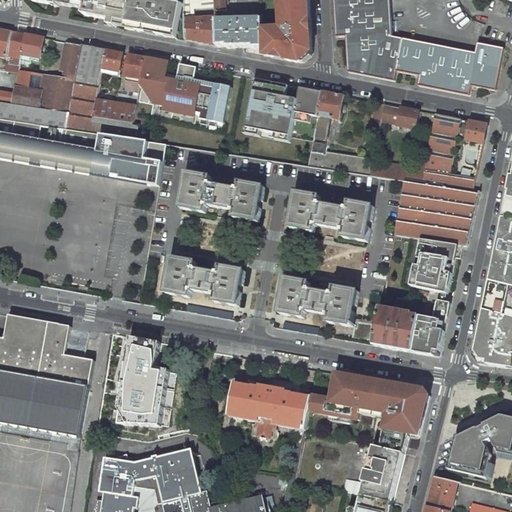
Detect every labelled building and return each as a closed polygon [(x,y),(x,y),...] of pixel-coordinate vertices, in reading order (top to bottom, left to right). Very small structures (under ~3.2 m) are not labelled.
[(32,0),(32,1),(53,5),(53,6),(59,7),(59,5),(72,8),(73,3),(86,5),(84,15),(140,26),(139,29),(159,32),(162,30),(168,32),(167,37),(178,40),(185,5),(171,2),(171,0),(32,0)] [(184,0),(185,5),(185,10),(186,20),(194,19),(194,9),(215,8),(214,0),(184,0)] [(214,0),(215,8),(216,11),(227,11),(226,0),(214,0)] [(313,53),(310,1),(310,0),(281,0),(283,30),(264,31),(265,49),(265,56),(285,56),(285,60),(301,63),(313,53)] [(334,0),(337,37),(346,36),(349,73),(395,82),(397,72),(404,39),(393,37),(390,0),(334,0)] [(194,19),(186,20),(187,41),(217,47),(216,21),(216,18),(194,19)] [(264,20),(216,21),(217,47),(228,47),(228,49),(254,48),(254,49),(265,49),(264,31),(264,20)] [(26,35),(0,30),(0,55),(22,59),(26,35)] [(44,39),(26,35),(22,59),(22,62),(31,63),(32,57),(40,58),(44,39)] [(476,53),(404,39),(397,72),(420,76),(418,86),(419,86),(469,96),(471,86),(494,91),(495,90),(504,49),(478,44),(476,53)] [(64,80),(19,73),(19,74),(19,75),(14,104),(25,106),(71,113),(83,47),(67,43),(62,71),(65,72),(64,80)] [(83,47),(71,113),(67,130),(138,141),(141,124),(135,123),(113,120),(95,117),(98,101),(103,74),(107,51),(83,47)] [(119,77),(124,54),(107,51),(103,74),(119,77)] [(143,80),(147,59),(130,56),(126,77),(128,77),(143,80)] [(171,63),(147,59),(143,80),(142,84),(151,86),(149,94),(162,97),(160,106),(201,114),(200,120),(225,125),(232,88),(216,86),(216,89),(194,85),(194,87),(179,84),(180,82),(168,80),(169,76),(171,63)] [(21,66),(8,64),(7,72),(19,74),(19,73),(21,66)] [(179,78),(169,76),(168,80),(180,82),(179,84),(194,87),(194,85),(216,89),(216,86),(196,81),(198,69),(182,66),(179,78)] [(19,75),(0,71),(0,101),(14,104),(19,75)] [(128,77),(126,91),(140,93),(142,84),(143,80),(128,77)] [(319,118),(324,93),(302,89),(299,103),(286,101),(287,87),(256,82),(247,126),(315,139),(319,118)] [(345,97),(324,93),(319,118),(315,139),(326,141),(330,120),(340,122),(345,97)] [(0,119),(22,123),(25,106),(14,104),(0,101),(0,119)] [(115,104),(98,101),(95,117),(113,120),(115,104)] [(113,120),(135,123),(138,107),(115,104),(113,120)] [(386,105),(377,104),(371,135),(379,137),(382,122),(386,105)] [(420,112),(386,105),(382,122),(399,125),(399,127),(417,131),(420,112)] [(22,123),(67,130),(71,113),(25,106),(22,123)] [(471,122),(437,115),(427,164),(423,183),(443,186),(443,187),(474,192),(479,168),(463,165),(467,141),(471,122)] [(0,158),(160,187),(161,179),(166,149),(167,145),(138,141),(67,130),(22,123),(0,119),(0,158)] [(484,144),(488,125),(471,122),(467,141),(484,144)] [(195,149),(167,145),(166,149),(405,186),(405,181),(371,176),(273,161),(230,155),(195,149)] [(325,146),(314,145),(312,152),(324,154),(325,146)] [(417,169),(374,162),(371,176),(405,181),(406,180),(423,183),(427,164),(418,162),(417,169)] [(212,179),(189,175),(182,209),(206,213),(207,206),(237,211),(236,219),(259,223),(265,189),(242,184),(240,192),(211,186),(212,179)] [(166,180),(161,179),(160,187),(156,212),(144,280),(149,281),(166,180)] [(464,246),(468,246),(481,193),(474,192),(443,187),(443,186),(423,183),(406,180),(405,181),(405,186),(398,224),(396,235),(422,239),(464,246)] [(511,184),(510,193),(511,193),(511,195),(510,206),(508,205),(502,234),(504,235),(501,248),(499,247),(494,270),(497,270),(494,284),(511,288),(511,184)] [(321,199),(298,194),(291,229),(315,233),(316,226),(346,231),(345,238),(368,243),(374,208),(351,204),(350,211),(320,206),(321,199)] [(398,224),(394,222),(375,323),(380,324),(383,309),(396,235),(398,224)] [(416,266),(412,286),(443,293),(449,294),(456,258),(461,259),(464,246),(422,239),(418,258),(423,259),(421,267),(416,266)] [(197,264),(174,260),(167,294),(191,298),(192,291),(217,295),(216,303),(240,307),(246,272),(222,268),(221,276),(196,271),(197,264)] [(311,284),(287,280),(281,314),(305,319),(306,311),(331,316),(330,323),(353,327),(359,293),(336,289),(334,296),(309,291),(311,284)] [(511,288),(494,284),(492,284),(479,342),(485,343),(484,348),(477,353),(486,365),(511,369),(511,288)] [(396,311),(383,309),(380,324),(376,347),(415,354),(421,318),(414,316),(415,315),(408,313),(410,301),(398,299),(396,311)] [(441,302),(439,301),(435,320),(421,318),(415,354),(440,358),(452,304),(447,303),(441,302)] [(72,328),(10,317),(6,340),(0,338),(0,424),(83,439),(96,361),(76,358),(67,357),(71,334),(72,328)] [(125,338),(111,422),(165,431),(175,371),(153,368),(157,344),(139,341),(125,338)] [(484,348),(485,343),(479,342),(477,353),(484,348)] [(333,401),(313,397),(310,412),(361,421),(363,410),(393,415),(392,420),(388,419),(382,450),(405,455),(410,434),(421,436),(423,426),(425,418),(418,416),(421,403),(428,404),(430,397),(426,391),(338,375),(333,401)] [(254,387),(236,383),(229,417),(259,422),(258,428),(257,427),(254,429),(252,436),(259,437),(262,439),(268,441),(271,440),(278,441),(279,434),(278,431),(276,431),(277,426),(296,429),(306,431),(310,412),(313,397),(294,394),(294,393),(288,392),(288,390),(261,385),(260,387),(254,386),(254,387)] [(511,422),(503,420),(459,443),(452,475),(486,483),(492,455),(496,451),(511,454),(511,422)] [(304,439),(306,431),(296,429),(295,437),(299,437),(304,439)] [(107,435),(97,434),(96,445),(106,447),(107,435)] [(291,477),(287,493),(285,505),(290,510),(295,484),(297,478),(304,439),(299,437),(291,477)] [(363,498),(393,504),(402,470),(405,455),(382,450),(375,448),(369,473),(364,471),(361,484),(366,485),(363,498)] [(153,460),(130,466),(133,482),(131,497),(134,498),(136,488),(156,491),(161,509),(165,508),(164,504),(204,494),(192,450),(159,459),(158,457),(153,458),(153,460)] [(111,494),(131,497),(133,482),(130,466),(127,455),(114,460),(116,466),(106,470),(102,493),(106,493),(111,494)] [(451,511),(459,483),(436,478),(432,495),(429,507),(448,511),(451,511)] [(161,509),(156,491),(136,488),(134,498),(136,498),(134,508),(140,509),(140,511),(166,511),(165,508),(161,509)] [(97,500),(95,511),(108,511),(111,494),(106,493),(105,502),(97,500)] [(108,511),(266,511),(266,510),(263,497),(212,510),(208,493),(204,494),(164,504),(165,508),(166,511),(133,511),(134,508),(136,498),(134,498),(131,497),(111,494),(108,511)] [(391,511),(393,504),(363,498),(361,505),(366,506),(364,511),(360,511),(357,510),(356,510),(355,511),(391,511)] [(494,508),(471,502),(468,511),(502,511),(494,510),(494,508)]
